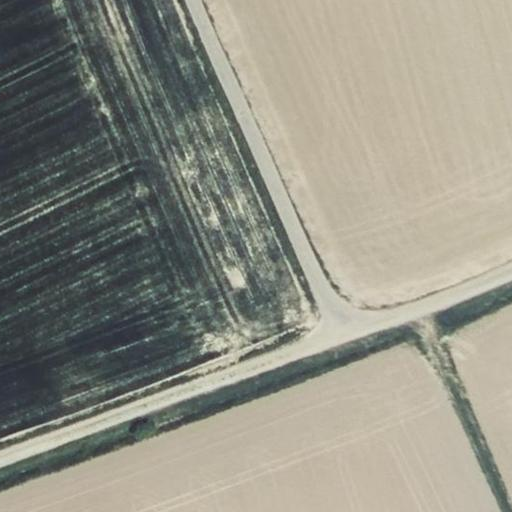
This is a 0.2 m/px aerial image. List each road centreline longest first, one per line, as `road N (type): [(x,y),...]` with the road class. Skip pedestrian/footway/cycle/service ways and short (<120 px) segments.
road 1 (track): [(348,322),(309,346),(0,460)]
road 2 (track): [(348,322),(325,298),(193,0)]
road 3 (track): [(419,307),(511,511)]
road 4 (track): [(511,271),(374,322),(348,322)]
